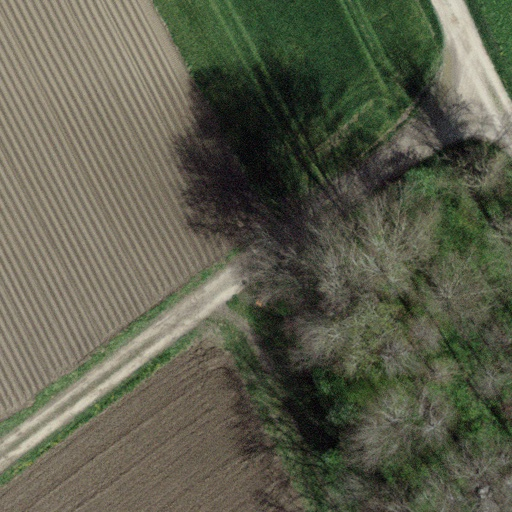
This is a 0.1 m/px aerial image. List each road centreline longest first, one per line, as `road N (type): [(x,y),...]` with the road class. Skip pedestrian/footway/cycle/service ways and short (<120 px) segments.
road 1 (track): [(187,299),(503,78)]
road 2 (track): [(0,438),(187,299)]
